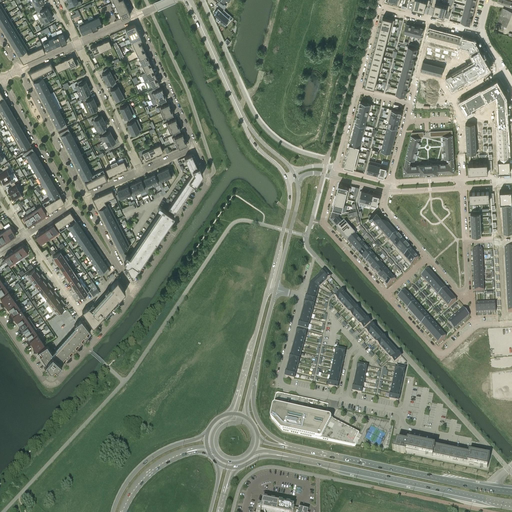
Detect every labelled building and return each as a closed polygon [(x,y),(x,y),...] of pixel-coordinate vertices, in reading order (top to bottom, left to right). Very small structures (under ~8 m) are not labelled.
[(34,0),(31,2),(35,10),(41,6),(40,4),(44,1),(43,0),(34,0)] [(410,0),(411,1),(414,2),(412,9),(418,10),(420,0),(410,0)] [(420,0),(418,10),(424,12),(426,5),(429,6),(430,0),(420,0)] [(432,0),(431,6),(434,7),(432,14),(438,15),(441,3),(436,1),(436,0),(432,0)] [(116,7),(119,12),(128,8),(125,3),(116,7)] [(441,3),(438,15),(444,17),(446,10),(449,11),(450,5),(441,3)] [(43,9),(41,6),(35,10),(37,12),(36,13),(36,14),(33,15),(35,20),(39,18),(42,16),(50,12),(47,7),(43,9)] [(130,14),(128,8),(119,12),(121,18),(130,14)] [(218,8),(213,13),(217,16),(216,18),(218,20),(223,24),(228,18),(230,20),(233,18),(223,9),(221,12),(218,8)] [(496,24),(500,26),(501,26),(499,29),(503,31),(504,28),(506,28),(511,13),(511,12),(503,8),(496,24)] [(42,16),(39,18),(41,22),(42,22),(44,25),(50,22),(48,19),(53,17),(50,12),(42,16)] [(0,17),(0,24),(10,18),(6,13),(0,17)] [(462,16),(461,22),(470,24),(471,18),(462,16)] [(99,17),(94,19),(97,27),(103,25),(99,17)] [(383,17),(381,23),(393,26),(394,20),(383,17)] [(13,24),(10,18),(0,24),(3,30),(13,24)] [(93,30),(97,27),(94,19),(93,18),(88,20),(93,30)] [(88,32),(93,30),(88,20),(83,22),(88,32)] [(83,21),(78,24),(79,26),(82,34),(88,32),(83,22),(83,21)] [(381,23),(380,28),(392,31),(393,26),(381,23)] [(406,23),(404,33),(409,34),(412,25),(406,23)] [(3,30),(6,35),(16,29),(13,24),(3,30)] [(125,29),(127,34),(137,29),(135,24),(125,29)] [(417,26),(415,35),(420,37),(423,27),(417,26)] [(380,28),(378,33),(390,36),(392,31),(380,28)] [(19,34),(16,29),(6,35),(9,40),(19,34)] [(139,34),(137,29),(127,34),(129,39),(130,38),(139,34)] [(62,32),(57,34),(61,44),(66,41),(62,32)] [(378,33),(377,38),(387,41),(389,42),(390,36),(378,33)] [(9,40),(12,45),(22,39),(19,34),(9,40)] [(56,46),(61,44),(57,34),(52,37),(52,38),(53,38),(56,46)] [(129,39),(125,41),(127,46),(130,44),(133,43),(139,40),(142,39),(139,34),(130,38),(129,39)] [(46,36),(41,39),(42,41),(46,51),(51,48),(48,40),(47,39),(46,36)] [(52,38),(48,40),(51,48),(56,46),(53,38),(52,38)] [(451,73),(446,76),(452,88),(488,67),(473,40),(463,38),(461,45),(468,47),(476,61),(452,75),(451,73)] [(25,44),(22,39),(12,45),(15,50),(25,44)] [(102,42),(106,49),(112,47),(108,40),(105,41),(102,42)] [(134,52),(135,51),(143,48),(143,47),(141,43),(140,43),(139,40),(133,43),(130,44),(134,52)] [(100,52),(106,49),(102,42),(99,44),(99,43),(96,45),(100,52)] [(15,50),(18,55),(26,50),(26,51),(28,49),(25,44),(15,50)] [(92,52),(89,53),(92,58),(95,57),(101,54),(100,52),(96,45),(93,46),(90,47),(92,52)] [(408,46),(407,52),(416,54),(417,48),(408,46)] [(28,53),(26,51),(26,50),(18,55),(23,63),(45,53),(43,48),(42,47),(28,53)] [(138,58),(139,58),(146,55),(144,50),(143,48),(135,51),(138,58)] [(69,57),(66,59),(69,65),(69,66),(70,68),(80,64),(77,59),(74,60),(72,55),(69,57)] [(139,58),(142,65),(143,65),(149,62),(150,62),(147,57),(147,58),(146,55),(139,58)] [(64,68),(69,66),(69,65),(66,59),(66,58),(63,59),(63,60),(60,61),(64,68)] [(372,59),(370,65),(382,68),(384,62),(382,62),(372,59)] [(57,71),(64,68),(60,61),(57,62),(57,63),(54,64),(57,71)] [(55,71),(50,62),(43,65),(48,75),(53,72),(55,71)] [(150,65),(149,62),(143,65),(142,65),(141,65),(145,73),(152,69),(153,69),(151,65),(150,65)] [(41,78),(42,77),(48,75),(43,65),(36,69),(41,78)] [(370,65),(369,70),(380,73),(381,73),(382,68),(370,65)] [(102,74),(104,79),(112,75),(108,67),(103,70),(104,73),(102,74)] [(41,78),(36,69),(28,72),(34,82),(41,78)] [(145,73),(141,74),(144,82),(148,80),(156,76),(156,77),(156,76),(154,72),(152,69),(145,73)] [(369,70),(368,75),(378,78),(380,73),(369,70)] [(115,74),(112,75),(104,79),(107,85),(110,83),(111,86),(116,83),(115,80),(118,79),(115,74)] [(368,75),(366,80),(377,83),(378,78),(368,75)] [(148,80),(144,82),(148,89),(151,87),(159,84),(157,79),(156,77),(156,76),(148,80)] [(34,82),(36,87),(45,83),(42,77),(41,78),(34,82)] [(78,91),(88,86),(86,81),(83,82),(82,80),(77,82),(78,84),(75,86),(78,91)] [(366,80),(365,86),(377,89),(378,83),(377,83),(366,80)] [(497,81),(461,102),(467,114),(473,110),(472,109),(497,94),(499,127),(507,126),(505,96),(497,81)] [(36,87),(39,93),(48,88),(45,83),(36,87)] [(116,83),(111,86),(113,88),(110,89),(113,95),(120,91),(116,83)] [(78,91),(77,92),(80,100),(82,99),(89,96),(88,93),(91,92),(88,86),(78,91)] [(39,93),(42,98),(51,93),(48,88),(39,93)] [(163,94),(162,92),(163,91),(161,88),(155,91),(154,88),(148,91),(149,94),(148,94),(151,99),(154,98),(163,94)] [(397,88),(396,94),(405,96),(406,91),(397,88)] [(125,98),(120,91),(113,95),(116,100),(118,99),(120,101),(125,98)] [(42,98),(44,103),(53,99),(51,93),(42,98)] [(151,99),(150,99),(153,104),(156,103),(160,101),(165,99),(166,98),(165,95),(164,96),(163,94),(154,98),(151,99)] [(85,107),(95,102),(93,97),(90,98),(89,96),(82,99),(83,102),(82,102),(85,107)] [(44,103),(47,108),(56,104),(53,99),(44,103)] [(119,107),(122,113),(132,108),(130,103),(127,104),(126,101),(121,104),(122,106),(119,107)] [(361,101),(359,107),(370,110),(371,110),(373,104),(361,101)] [(95,102),(85,107),(87,112),(85,113),(87,116),(91,114),(96,112),(95,109),(98,108),(95,102)] [(0,106),(0,113),(9,108),(6,103),(0,106)] [(161,113),(170,109),(169,107),(170,106),(168,103),(159,108),(161,113)] [(47,108),(50,114),(59,109),(56,104),(47,108)] [(359,107),(358,112),(369,115),(370,110),(359,107)] [(0,113),(0,114),(3,119),(12,113),(9,108),(0,113)] [(127,117),(128,120),(133,117),(132,115),(135,114),(132,108),(122,113),(124,118),(127,117)] [(50,114),(52,119),(61,114),(59,109),(50,114)] [(170,109),(161,113),(163,118),(173,114),(171,110),(171,111),(170,109)] [(389,109),(388,114),(400,118),(401,112),(389,109)] [(358,112),(356,117),(366,120),(368,121),(370,115),(369,115),(358,112)] [(3,119),(6,124),(15,118),(12,113),(3,119)] [(52,119),(55,124),(64,120),(61,114),(52,119)] [(94,126),(104,121),(101,115),(99,117),(97,114),(92,117),(94,119),(91,121),(94,126)] [(388,114),(386,120),(388,121),(389,120),(398,123),(400,118),(388,114)] [(127,123),(129,129),(140,124),(137,119),(134,120),(133,117),(128,120),(129,122),(127,123)] [(6,124),(9,129),(18,124),(15,118),(6,124)] [(177,124),(176,122),(177,122),(175,118),(165,123),(167,128),(177,124)] [(64,120),(55,124),(58,130),(67,125),(64,120)] [(388,121),(387,125),(397,128),(398,123),(389,120),(388,121)] [(99,130),(101,132),(106,130),(104,127),(107,126),(104,121),(94,126),(97,131),(99,130)] [(355,123),(354,128),(365,131),(366,125),(365,125),(355,123)] [(9,129),(12,134),(21,129),(18,124),(9,129)] [(140,124),(129,129),(131,134),(134,133),(135,136),(141,133),(139,131),(142,130),(140,124)] [(167,128),(170,133),(180,129),(178,126),(177,124),(167,128)] [(59,132),(62,137),(71,132),(68,127),(59,132)] [(354,128),(353,133),(362,136),(363,136),(365,131),(354,128)] [(12,134),(15,140),(24,134),(21,129),(12,134)] [(99,136),(102,142),(113,136),(110,131),(107,132),(106,130),(101,132),(102,135),(99,136)] [(73,138),(71,132),(62,137),(64,142),(73,138)] [(184,139),(183,137),(182,133),(172,138),(174,143),(184,139)] [(353,133),(351,138),(361,141),(363,141),(364,141),(365,137),(363,136),(362,136),(353,133)] [(15,140),(18,145),(27,139),(24,134),(15,140)] [(115,141),(113,136),(102,142),(105,147),(108,145),(109,148),(114,145),(113,143),(115,141)] [(73,138),(64,142),(67,148),(76,143),(73,138)] [(350,144),(361,147),(362,147),(363,141),(361,141),(351,138),(350,144)] [(27,139),(18,145),(21,150),(30,144),(27,139)] [(174,143),(177,149),(187,144),(185,141),(184,141),(184,139),(174,143)] [(79,148),(76,143),(67,148),(70,153),(79,148)] [(350,143),(348,149),(359,152),(361,147),(350,144),(350,143)] [(157,154),(157,155),(160,153),(163,151),(160,144),(154,147),(157,154)] [(26,157),(35,152),(32,147),(23,152),(26,157)] [(148,150),(148,149),(147,147),(138,151),(140,157),(143,155),(145,160),(148,159),(148,158),(151,157),(148,150)] [(154,147),(148,149),(148,150),(151,157),(154,156),(154,155),(157,154),(154,147)] [(79,148),(70,153),(72,158),(81,153),(79,148)] [(348,149),(347,155),(359,158),(360,152),(359,152),(348,149)] [(26,157),(29,162),(38,157),(35,152),(26,157)] [(405,157),(405,158),(406,158),(411,159),(415,160),(416,155),(407,152),(405,157)] [(84,159),(81,153),(72,158),(75,163),(84,159)] [(186,161),(195,157),(193,153),(184,157),(186,161)] [(347,155),(345,160),(357,163),(359,158),(347,155)] [(29,162),(32,167),(41,162),(38,157),(29,162)] [(113,159),(109,161),(110,163),(111,166),(115,173),(118,172),(121,171),(121,170),(117,163),(116,161),(114,157),(112,158),(113,159)] [(121,170),(124,169),(127,168),(125,163),(128,162),(125,157),(122,158),(123,161),(117,163),(121,170)] [(197,161),(195,157),(186,161),(188,165),(197,161)] [(84,159),(75,163),(78,169),(87,164),(84,159)] [(500,160),(498,160),(498,172),(510,172),(510,159),(509,159),(500,160)] [(345,160),(344,166),(356,169),(357,163),(345,160)] [(369,160),(366,172),(372,173),(375,161),(369,160)] [(381,163),(378,175),(384,177),(387,165),(388,161),(382,160),(381,163)] [(188,165),(190,170),(199,166),(197,161),(188,165)] [(375,161),(372,173),(378,175),(381,163),(375,161)] [(32,167),(35,173),(44,167),(41,162),(32,167)] [(89,169),(87,164),(78,169),(80,174),(89,169)] [(11,173),(7,165),(5,166),(2,168),(3,171),(0,172),(0,175),(2,179),(11,173)] [(115,173),(111,166),(105,169),(109,176),(112,174),(112,175),(115,173)] [(192,173),(203,174),(199,166),(190,170),(192,173)] [(35,173),(38,178),(47,173),(44,167),(35,173)] [(168,168),(162,170),(166,178),(174,175),(172,170),(169,171),(168,168)] [(92,174),(89,169),(80,174),(83,179),(90,176),(92,174)] [(103,169),(96,172),(101,183),(108,180),(103,169)] [(161,181),(166,178),(162,170),(157,173),(158,176),(156,177),(158,182),(161,181)] [(11,173),(2,179),(5,183),(9,181),(11,184),(14,182),(18,179),(13,172),(11,173)] [(92,174),(90,176),(95,186),(101,183),(96,172),(92,174)] [(38,178),(41,183),(50,178),(47,173),(38,178)] [(192,173),(189,176),(197,182),(203,174),(192,173)] [(155,174),(149,176),(153,184),(154,187),(159,185),(158,182),(156,177),(155,174)] [(90,176),(83,179),(88,189),(95,186),(90,176)] [(145,182),(142,183),(145,188),(147,187),(153,184),(149,176),(144,179),(145,182)] [(187,180),(195,186),(197,182),(189,176),(187,180)] [(41,183),(44,188),(53,183),(50,178),(41,183)] [(141,180),(136,182),(140,193),(141,195),(149,192),(147,187),(145,188),(142,183),(141,180)] [(192,190),(195,186),(187,180),(184,184),(192,190)] [(11,184),(12,187),(8,189),(11,194),(18,190),(19,190),(21,189),(18,184),(16,185),(14,182),(11,184)] [(131,188),(129,189),(131,194),(134,193),(135,195),(140,193),(136,182),(130,185),(131,188)] [(44,188),(47,193),(56,188),(53,183),(44,188)] [(181,188),(189,193),(192,190),(184,184),(181,188)] [(339,184),(337,190),(349,193),(350,187),(339,184)] [(126,196),(131,194),(129,189),(128,186),(122,188),(126,196)] [(47,193),(50,198),(54,196),(59,193),(56,188),(47,193)] [(126,196),(122,188),(117,191),(118,193),(115,195),(118,200),(126,196)] [(187,197),(189,193),(181,188),(179,192),(187,197)] [(19,190),(18,190),(11,194),(14,199),(18,196),(20,199),(23,197),(19,190)] [(106,205),(106,204),(104,201),(114,196),(112,190),(93,199),(98,209),(106,205)] [(337,190),(336,196),(345,199),(347,200),(349,193),(337,190)] [(361,190),(358,202),(364,204),(367,192),(361,190)] [(511,201),(511,190),(499,191),(500,203),(502,203),(511,203),(511,202),(511,201)] [(176,196),(184,201),(187,197),(179,192),(176,196)] [(367,192),(364,204),(370,205),(373,193),(367,192)] [(59,193),(54,196),(59,206),(64,202),(59,193)] [(373,193),(370,205),(376,207),(379,195),(373,193)] [(50,198),(48,199),(54,209),(59,206),(54,196),(50,198)] [(182,205),(184,201),(176,196),(174,200),(182,205)] [(336,196),(334,202),(344,205),(344,204),(345,199),(336,196)] [(49,212),(54,209),(48,199),(42,203),(49,212)] [(171,203),(179,209),(182,205),(174,200),(171,203)] [(334,202),(332,208),(333,208),(339,210),(342,211),(342,210),(346,211),(347,205),(344,205),(334,202)] [(98,209),(101,214),(111,209),(108,203),(106,204),(106,205),(98,209)] [(126,211),(127,210),(126,209),(132,206),(133,209),(137,207),(135,203),(124,208),(126,211)] [(171,203),(168,208),(176,213),(179,209),(171,203)] [(42,216),(46,213),(41,205),(36,208),(42,216)] [(34,206),(30,209),(32,211),(32,212),(37,219),(42,216),(36,208),(36,209),(34,206)] [(30,208),(25,211),(27,215),(33,223),(37,219),(32,212),(30,208)] [(174,216),(163,208),(158,215),(169,222),(172,219),(174,216),(173,216),(174,216)] [(333,209),(330,220),(337,218),(338,215),(339,210),(333,208),(333,209)] [(101,214),(103,219),(114,214),(111,209),(101,214)] [(70,211),(65,215),(70,224),(76,220),(70,211)] [(376,212),(369,218),(372,222),(380,216),(376,212)] [(103,219),(106,225),(116,219),(114,214),(103,219)] [(27,215),(23,218),(21,219),(24,223),(25,222),(28,226),(33,223),(27,215)] [(67,226),(70,224),(65,215),(59,218),(65,227),(68,226),(67,226)] [(158,215),(154,221),(165,229),(167,225),(168,225),(170,223),(169,222),(158,215)] [(380,216),(372,222),(376,226),(383,219),(380,216)] [(60,231),(65,227),(59,218),(54,222),(60,231)] [(337,218),(330,220),(338,229),(343,225),(342,224),(337,218)] [(106,225),(109,230),(119,225),(116,219),(106,225)] [(383,219),(376,226),(379,230),(387,223),(383,219)] [(67,226),(68,226),(71,231),(79,225),(76,220),(70,224),(67,226)] [(165,229),(154,221),(150,228),(160,235),(163,232),(165,229)] [(338,229),(337,230),(340,234),(350,226),(346,222),(343,225),(338,229)] [(9,223),(3,226),(6,229),(11,237),(15,234),(13,230),(14,230),(11,226),(9,223)] [(53,223),(49,227),(55,236),(60,233),(53,223)] [(387,223),(379,230),(383,234),(390,227),(387,223)] [(71,231),(69,233),(71,237),(74,235),(82,230),(79,225),(71,231)] [(109,230),(112,235),(122,230),(119,225),(109,230)] [(350,226),(340,234),(344,238),(353,230),(350,226)] [(55,236),(49,227),(44,230),(49,238),(51,240),(55,236)] [(390,227),(383,234),(386,237),(393,231),(390,227)] [(150,228),(145,234),(156,242),(158,238),(159,238),(161,236),(160,235),(150,228)] [(11,237),(6,229),(1,233),(6,240),(11,237)] [(44,230),(40,233),(45,241),(49,238),(44,230)] [(74,235),(77,240),(86,235),(82,230),(74,235)] [(112,235),(114,241),(124,235),(122,230),(112,235)] [(353,230),(344,238),(348,242),(355,236),(357,234),(353,230)] [(393,231),(386,237),(389,241),(397,235),(393,231)] [(45,241),(40,233),(35,236),(40,244),(45,241)] [(156,242),(145,234),(141,241),(152,248),(156,242)] [(389,241),(387,243),(391,247),(392,246),(401,239),(397,234),(397,235),(389,241)] [(77,240),(81,245),(89,240),(86,235),(77,240)] [(114,241),(117,246),(127,241),(124,235),(114,241)] [(355,236),(348,242),(351,246),(359,240),(355,236)] [(359,240),(351,246),(355,250),(362,244),(363,244),(364,242),(360,238),(359,240)] [(401,239),(392,246),(395,250),(396,250),(404,243),(401,239)] [(81,245),(84,250),(92,245),(89,240),(81,245)] [(127,241),(117,246),(120,251),(130,246),(127,241)] [(141,241),(136,247),(147,255),(152,248),(141,241)] [(395,250),(395,251),(398,255),(408,247),(404,243),(396,250),(395,250)] [(28,252),(29,251),(26,247),(25,248),(22,244),(18,248),(23,256),(28,252)] [(362,244),(355,250),(359,254),(366,248),(363,244),(362,244)] [(84,250),(87,255),(96,250),(92,245),(84,250)] [(366,248),(359,254),(362,258),(370,252),(371,250),(368,246),(366,248)] [(147,255),(136,247),(132,254),(143,261),(148,255),(147,255)] [(408,247),(398,255),(402,259),(411,251),(412,251),(408,247)] [(18,248),(13,251),(18,259),(23,256),(18,248)] [(87,255),(91,260),(99,254),(96,250),(87,255)] [(13,251),(9,254),(14,262),(14,261),(18,259),(13,251)] [(411,251),(402,259),(406,263),(415,255),(411,251)] [(63,256),(60,252),(53,257),(54,259),(52,261),(54,263),(63,256)] [(370,252),(362,258),(366,262),(373,256),(370,252)] [(14,262),(9,254),(4,257),(11,267),(15,263),(14,261),(14,262)] [(91,260),(94,265),(102,259),(99,254),(91,260)] [(124,260),(124,261),(132,278),(139,268),(128,260),(130,257),(126,254),(122,256),(124,260)] [(130,257),(128,260),(139,268),(143,261),(132,254),(130,257)] [(65,255),(63,256),(54,263),(55,265),(57,263),(59,266),(66,261),(68,259),(65,255)] [(366,262),(365,262),(369,267),(378,259),(374,255),(373,256),(366,262)] [(406,263),(403,265),(407,269),(409,267),(410,267),(419,259),(415,255),(406,263)] [(378,259),(369,267),(373,271),(380,264),(381,264),(382,262),(379,258),(378,259)] [(94,265),(97,270),(106,264),(102,259),(94,265)] [(66,261),(59,266),(60,268),(58,269),(60,272),(69,265),(66,261)] [(109,269),(106,264),(97,270),(101,275),(109,269)] [(380,264),(373,271),(376,275),(384,268),(381,264),(380,264)] [(65,275),(72,270),(69,265),(60,272),(61,274),(63,272),(65,275)] [(31,278),(31,279),(38,273),(36,271),(38,269),(37,267),(26,276),(29,280),(31,278)] [(384,268),(376,275),(380,279),(388,272),(384,268)] [(75,274),(72,270),(65,275),(66,277),(64,278),(66,281),(75,274)] [(428,270),(421,277),(425,281),(432,274),(428,270)] [(324,271),(320,275),(326,282),(330,278),(324,271)] [(388,272),(380,279),(384,283),(391,276),(388,272)] [(31,279),(34,283),(43,276),(42,274),(40,275),(38,273),(31,279)] [(75,274),(66,281),(67,283),(70,281),(71,284),(78,279),(80,277),(77,273),(75,274)] [(432,274),(425,281),(428,285),(435,278),(432,274)] [(320,275),(316,279),(322,285),(326,282),(320,275)] [(391,276),(384,283),(387,287),(396,280),(392,275),(391,276)] [(45,278),(43,276),(34,283),(32,284),(35,289),(37,287),(44,282),(43,280),(45,278)] [(435,278),(428,285),(431,288),(439,282),(435,278)] [(78,279),(71,284),(73,286),(70,287),(72,290),(81,283),(78,279)] [(110,287),(112,289),(93,311),(89,307),(88,307),(82,311),(93,327),(101,318),(100,317),(103,313),(104,314),(103,315),(104,315),(125,291),(117,279),(110,287)] [(316,279),(310,284),(319,289),(322,285),(316,279)] [(37,287),(41,291),(50,284),(48,282),(46,284),(44,282),(37,287)] [(439,282),(431,288),(435,292),(442,286),(439,282)] [(77,293),(85,288),(81,283),(72,290),(73,292),(76,290),(77,293)] [(50,284),(41,291),(44,296),(51,290),(49,288),(52,287),(50,284)] [(310,284),(308,291),(317,293),(319,289),(310,284)] [(85,288),(77,293),(79,295),(76,296),(78,299),(90,291),(87,286),(85,288)] [(442,286),(435,292),(438,296),(446,289),(445,289),(442,286)] [(0,290),(0,296),(8,291),(6,287),(0,290)] [(93,296),(99,292),(97,288),(90,292),(93,296)] [(446,289),(438,296),(442,300),(449,293),(446,289),(445,289),(446,289)] [(44,296),(47,300),(57,293),(55,291),(53,292),(51,290),(44,296)] [(8,291),(0,296),(4,301),(12,296),(11,296),(8,291)] [(341,291),(334,297),(338,301),(345,295),(341,291)] [(405,291),(397,298),(401,302),(408,295),(405,291)] [(58,295),(57,293),(47,300),(45,302),(49,306),(58,299),(56,297),(58,295)] [(449,293),(442,300),(445,304),(453,297),(449,293)] [(4,301),(7,306),(15,301),(17,300),(13,294),(11,296),(12,296),(4,301)] [(345,295),(338,301),(342,305),(349,299),(345,295)] [(408,295),(401,302),(404,306),(412,299),(408,295)] [(453,297),(445,304),(448,308),(456,301),(453,297)] [(52,310),(54,309),(63,302),(61,299),(59,301),(58,299),(49,306),(52,310)] [(349,299),(342,305),(345,309),(352,303),(349,299)] [(412,299),(404,306),(408,309),(415,303),(412,299)] [(15,301),(7,306),(10,310),(18,305),(15,301)] [(65,304),(63,302),(54,309),(57,313),(64,308),(63,305),(65,304)] [(352,303),(345,309),(349,313),(356,307),(352,303)] [(408,309),(407,309),(411,313),(419,307),(415,303),(408,309)] [(10,310),(12,314),(20,309),(18,305),(10,310)] [(356,307),(349,313),(353,317),(359,311),(356,307)] [(419,307),(411,313),(414,317),(422,310),(419,307)] [(12,314),(16,319),(24,314),(20,309),(12,314)] [(463,309),(459,312),(465,320),(469,316),(463,309)] [(422,310),(414,317),(418,321),(425,314),(422,310)] [(359,311),(353,317),(356,321),(363,315),(359,311)] [(459,312),(455,316),(462,323),(465,320),(459,312)] [(16,319),(18,323),(26,318),(24,314),(16,319)] [(425,314),(418,321),(421,325),(422,325),(421,325),(429,318),(425,314)] [(363,315),(356,321),(360,325),(367,319),(363,315)] [(26,318),(18,323),(21,327),(31,320),(28,316),(26,318)] [(455,316),(451,319),(458,327),(462,323),(455,316)] [(429,318),(421,325),(422,325),(425,328),(432,322),(429,318)] [(47,345),(37,351),(52,374),(90,331),(82,320),(81,319),(74,325),(77,328),(50,357),(48,355),(52,353),(47,345)] [(367,319),(360,325),(364,329),(370,323),(367,319)] [(451,319),(447,323),(454,330),(458,327),(451,319)] [(21,327),(24,331),(34,324),(31,320),(21,327)] [(300,322),(299,328),(307,330),(310,331),(312,326),(309,325),(300,322)] [(432,322),(425,328),(428,332),(435,326),(432,322)] [(24,331),(26,335),(34,330),(36,329),(34,324),(24,331)] [(372,324),(365,331),(369,335),(376,329),(372,324)] [(435,326),(428,332),(432,336),(439,330),(435,326)] [(376,329),(369,335),(373,339),(379,333),(376,329)] [(34,330),(26,335),(29,339),(37,334),(34,330)] [(439,330),(432,336),(435,340),(442,333),(439,330)] [(29,339),(32,344),(40,339),(41,339),(43,338),(39,332),(37,334),(29,339)] [(379,333),(373,339),(376,343),(383,337),(379,333)] [(442,333),(435,340),(438,344),(446,337),(442,333)] [(383,337),(376,343),(380,347),(387,341),(383,337)] [(40,339),(32,344),(36,349),(44,344),(41,339),(40,339)] [(387,341),(380,347),(383,351),(390,345),(387,341)] [(390,345),(383,351),(387,355),(394,349),(390,345)] [(394,349),(387,355),(391,359),(397,353),(394,349)] [(397,353),(391,359),(394,363),(401,357),(397,353)] [(271,417),(271,418),(271,419),(272,419),(272,420),(282,431),(283,432),(353,447),(354,447),(355,447),(355,446),(356,446),(356,445),(361,435),(359,434),(356,432),(353,431),(332,420),(328,418),(317,412),(307,410),(308,403),(313,404),(314,401),(279,394),(278,394),(277,394),(276,395),(276,396),(271,417)] [(397,441),(394,452),(406,454),(432,460),(433,459),(468,466),(469,466),(470,466),(486,469),(487,469),(487,468),(488,467),(490,456),(486,455),(485,457),(483,457),(483,454),(479,453),(479,456),(476,455),(477,453),(472,452),(472,454),(469,454),(470,452),(469,451),(468,454),(408,441),(407,444),(404,443),(397,441)] [(306,511),(301,510),(300,510),(283,506),(265,503),(261,502),(260,508),(257,507),(255,511),(306,511)]
